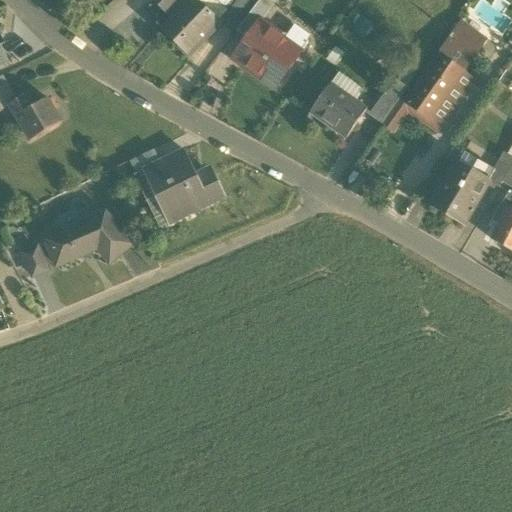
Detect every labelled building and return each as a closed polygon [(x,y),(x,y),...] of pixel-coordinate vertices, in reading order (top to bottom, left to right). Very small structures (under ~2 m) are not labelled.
[(153,0),(167,15),(180,0),(153,0)] [(174,41),(188,55),(219,23),(194,0),(187,0),(169,21),(161,29),(174,41)] [(194,0),(219,23),(222,19),(220,18),(233,0),(194,0)] [(222,19),(237,30),(256,5),(249,0),(233,0),(220,18),(222,19)] [(265,0),(259,0),(256,5),(237,30),(247,37),(256,22),(271,5),(265,0)] [(232,58),(275,88),(300,52),(256,22),(247,37),(232,58)] [(460,26),(439,54),(464,72),(476,56),(472,53),(481,41),(460,26)] [(430,120),(464,72),(439,54),(405,102),(430,120)] [(339,72),(329,86),(354,104),(364,90),(339,72)] [(0,77),(0,111),(10,106),(9,105),(17,99),(3,76),(0,77)] [(394,79),(383,96),(395,104),(406,87),(394,79)] [(310,112),(346,138),(365,111),(354,104),(329,86),(310,112)] [(10,106),(31,141),(61,122),(46,99),(34,106),(26,94),(17,99),(9,105),(10,106)] [(381,124),(381,123),(395,104),(383,96),(369,116),(381,124)] [(395,104),(381,123),(394,132),(408,113),(395,104)] [(130,160),(137,175),(143,171),(143,170),(160,162),(153,149),(130,160)] [(143,171),(166,218),(194,205),(196,210),(224,196),(214,175),(195,185),(193,180),(197,178),(195,173),(184,151),(160,162),(143,170),(143,171)] [(499,188),(505,178),(511,165),(511,157),(504,152),(493,170),(487,180),(489,181),(488,182),(499,188)] [(431,204),(463,223),(488,182),(489,181),(487,180),(493,170),(478,161),(472,171),(459,163),(443,189),(441,187),(431,204)] [(210,166),(195,173),(197,178),(193,180),(195,185),(214,175),(210,166)] [(137,175),(162,226),(168,223),(166,218),(143,171),(137,175)] [(511,251),(511,193),(509,192),(493,221),(498,224),(490,239),(511,251)] [(166,218),(168,223),(196,210),(194,205),(166,218)] [(44,239),(56,267),(97,249),(110,263),(132,244),(105,213),(44,239)] [(22,254),(32,277),(47,271),(37,247),(22,254)]
